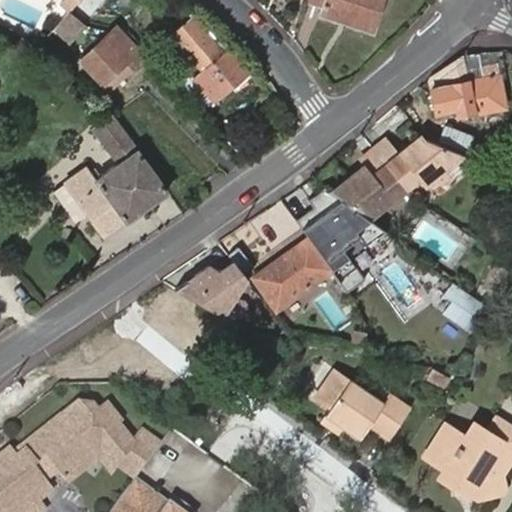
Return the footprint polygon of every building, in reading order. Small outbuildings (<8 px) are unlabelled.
[(72,13),(82,2),(79,0),(67,0),(63,5),(72,13)] [(308,0),(307,3),(321,8),(319,16),(374,33),(384,0),(308,0)] [(73,43),(87,27),(71,14),(58,29),(73,43)] [(224,56),(192,19),(172,36),(203,72),(195,79),(214,101),(246,73),(227,52),(224,56)] [(131,71),(144,60),(116,28),(110,33),(79,58),(107,89),(129,69),(131,71)] [(507,109),(498,54),(457,57),(432,75),(428,78),(434,114),(455,110),(457,117),(507,109)] [(101,237),(164,191),(108,115),(89,130),(115,166),(94,180),(84,168),(52,192),(74,222),(85,214),(101,237)] [(461,154),(463,155),(469,140),(441,127),(433,145),(461,154)] [(371,149),(397,181),(409,171),(422,185),(461,154),(433,145),(423,141),(419,135),(396,154),(383,139),(371,149)] [(329,193),(366,219),(391,199),(384,192),(397,181),(371,149),(358,160),(362,166),(329,193)] [(391,199),(403,189),(397,181),(384,192),(391,199)] [(329,193),(322,189),(306,201),(311,208),(294,221),(307,238),(330,271),(329,271),(344,293),(363,280),(342,249),(359,239),(364,247),(385,233),(366,219),(329,193)] [(330,271),(307,238),(251,278),(275,311),(329,271),(330,271)] [(237,248),(227,256),(232,263),(241,273),(251,265),(237,248)] [(241,273),(232,263),(218,272),(209,267),(194,277),(199,280),(191,286),(186,283),(175,291),(222,317),(237,289),(240,291),(245,279),(241,273)] [(199,280),(194,277),(186,283),(191,286),(199,280)] [(484,311),(449,285),(441,296),(449,302),(440,314),(467,333),(484,311)] [(328,420),(344,430),(363,442),(373,428),(393,441),(412,412),(391,399),(385,405),(336,373),(318,402),(333,410),(330,414),(328,420)] [(0,510),(1,511),(17,511),(48,487),(43,482),(60,468),(69,480),(100,455),(112,470),(120,464),(135,479),(160,445),(146,432),(133,442),(116,422),(119,419),(106,403),(93,414),(81,399),(21,448),(24,451),(15,459),(8,450),(0,457),(0,510)] [(333,410),(318,402),(315,406),(330,414),(333,410)] [(511,427),(497,418),(488,432),(511,447),(511,427)] [(340,436),(344,430),(328,420),(324,425),(340,436)] [(476,425),(466,439),(475,444),(484,429),(476,425)] [(475,444),(466,439),(448,427),(427,459),(442,470),(449,475),(459,473),(468,492),(477,498),(486,495),(493,485),(502,484),(501,473),(511,455),(511,447),(488,432),(484,429),(475,444)] [(449,475),(442,470),(437,478),(444,483),(449,475)] [(462,495),(468,492),(459,473),(449,475),(444,483),(462,495)] [(177,511),(166,503),(135,480),(111,511),(177,511)] [(495,497),(502,484),(493,485),(486,495),(495,497)] [(191,511),(171,497),(166,503),(177,511),(191,511)]
